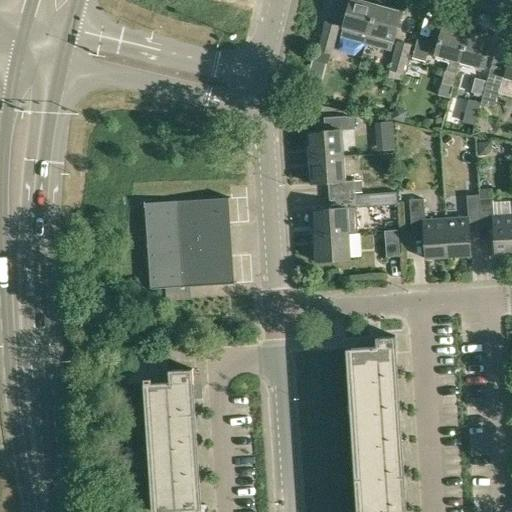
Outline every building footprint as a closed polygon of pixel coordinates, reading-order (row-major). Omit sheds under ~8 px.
[(356,0),(350,0),(343,27),(340,37),(356,41),(359,32),(368,34),(376,5),(356,0)] [(376,5),(368,34),(376,37),(373,46),(391,51),(402,13),(376,5)] [(317,50),(318,51),(315,60),(328,64),(331,54),(332,55),(340,25),(325,21),(317,50)] [(433,56),(449,61),(446,70),(445,70),(442,83),(453,86),(459,63),(457,63),(465,35),(440,29),(433,56)] [(465,35),(457,63),(459,63),(482,69),(489,42),(465,35)] [(426,61),(432,40),(418,36),(412,58),(426,61)] [(389,70),(390,70),(388,80),(400,83),(403,74),(404,74),(411,45),(397,41),(389,70)] [(511,43),(505,65),(506,65),(503,78),(511,80),(511,43)] [(486,80),(482,95),(481,102),(494,106),(506,60),(493,57),(486,80)] [(471,92),(482,95),(486,80),(475,77),(471,92)] [(313,101),(320,98),(315,88),(309,91),(313,101)] [(466,111),(477,114),(480,103),(469,100),(466,111)] [(405,110),(393,107),(390,118),(402,121),(405,110)] [(323,133),(305,134),(307,160),(341,158),(340,132),(353,131),(352,120),(343,118),(322,119),(323,133)] [(392,136),(391,122),(376,123),(378,137),(392,136)] [(450,136),(445,140),(449,146),(454,141),(450,136)] [(478,142),(479,155),(486,154),(490,149),(490,141),(478,142)] [(341,158),(307,160),(309,186),(327,185),(328,197),(361,195),(353,195),(353,192),(362,192),(361,182),(343,183),(341,158)] [(489,190),(477,191),(477,198),(479,232),(492,231),(494,256),(511,254),(511,201),(490,203),(489,190)] [(328,210),(311,212),(313,237),(347,235),(345,210),(362,209),(361,195),(328,197),(328,210)] [(151,289),(234,283),(228,197),(145,203),(151,289)] [(444,221),(446,259),(468,257),(466,233),(479,232),(477,198),(465,199),(466,220),(444,221)] [(410,236),(422,235),(424,260),(446,259),(444,221),(423,222),(422,201),(408,202),(410,236)] [(386,258),(400,257),(398,230),(384,230),(386,258)] [(347,235),(313,237),(315,264),(349,262),(347,235)] [(123,338),(138,337),(136,315),(121,316),(123,338)] [(375,348),(349,349),(360,511),(400,511),(389,349),(395,349),(394,337),(375,338),(375,348)] [(166,371),(165,353),(122,356),(124,386),(147,385),(147,389),(155,511),(193,511),(185,385),(191,384),(190,370),(170,371),(166,371)]
